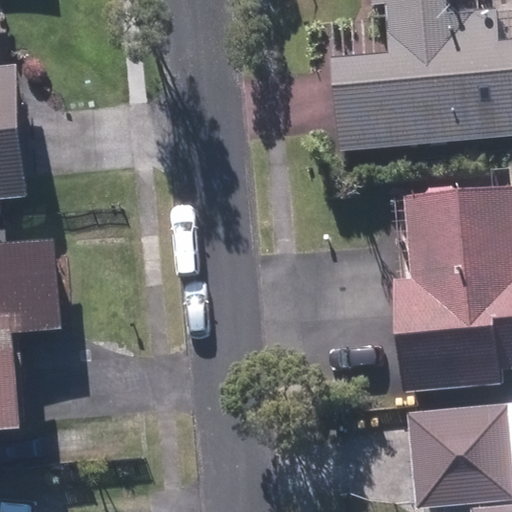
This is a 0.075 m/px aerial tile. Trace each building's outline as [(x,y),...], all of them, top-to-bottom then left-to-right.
[(0,0),(0,205),(43,202),(30,70),(14,71),(6,0),(0,0)] [(345,63),(353,156),(511,141),(511,14),(490,17),(488,0),(382,0),(383,8),(397,6),(402,58),(345,63)] [(413,288),(420,397),(511,391),(511,195),(420,202),(425,287),(413,288)] [(0,439),(47,435),(37,324),(29,326),(23,247),(9,248),(7,223),(0,223),(0,439)] [(511,408),(420,418),(429,511),(437,511),(511,504),(511,408)]
